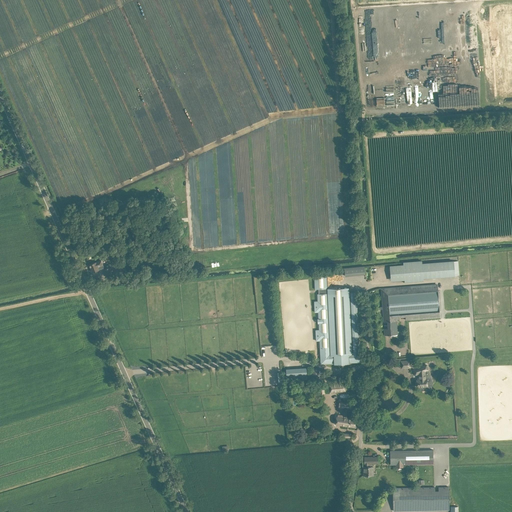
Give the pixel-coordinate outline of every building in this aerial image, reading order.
[(130,173),(130,177),(159,166),(155,166),(159,165),(142,165),(142,169),(132,173),(130,173)] [(104,268),(101,260),(90,264),(92,272),(99,270),(99,269),(104,268)] [(459,276),(458,260),(422,262),(422,260),(403,261),(403,264),(389,265),(390,280),(404,280),(404,282),(424,281),(423,278),(459,276)] [(107,277),(114,274),(113,270),(114,270),(112,265),(109,266),(110,268),(104,269),(107,277)] [(344,267),(344,275),(364,274),(364,266),(344,267)] [(355,313),(355,312),(356,312),(355,292),(350,292),(349,288),(329,289),(328,276),(315,277),(315,289),(322,289),(322,293),(318,294),(318,301),(314,301),(315,312),(318,312),(319,319),(318,319),(318,323),(319,323),(319,330),(316,330),(316,341),(320,340),(321,364),(334,363),(334,364),(349,363),(362,362),(361,352),(357,353),(356,338),(360,338),(359,313),(355,313)] [(406,316),(406,319),(465,314),(463,286),(438,288),(438,285),(382,289),(384,307),(383,307),(384,322),(387,321),(388,328),(384,328),(384,335),(397,334),(396,320),(399,319),(399,316),(406,316)] [(428,374),(427,370),(428,370),(427,365),(414,369),(415,374),(418,373),(419,380),(417,380),(417,386),(428,386),(427,380),(428,380),(429,379),(429,378),(430,378),(430,377),(430,376),(429,375),(428,374)] [(286,369),(287,381),(308,380),(308,367),(286,369)] [(323,380),(324,372),(319,367),(312,369),(310,376),(315,382),(323,380)] [(326,393),(343,391),(348,391),(347,382),(325,384),(326,393)] [(354,403),(349,402),(343,402),(342,408),(344,409),(342,415),(338,414),(338,416),(336,416),(335,424),(356,427),(357,419),(345,417),(347,409),(354,409),(354,403)] [(434,463),(434,461),(433,449),(390,450),(391,464),(434,463)] [(368,464),(378,464),(378,457),(365,457),(365,464),(365,467),(364,467),(364,475),(365,476),(365,477),(366,477),(368,477),(369,477),(369,476),(370,475),(371,475),(371,467),(368,467),(368,464)] [(448,487),(401,488),(401,486),(398,486),(398,488),(393,488),(394,511),(449,510),(448,487)]
